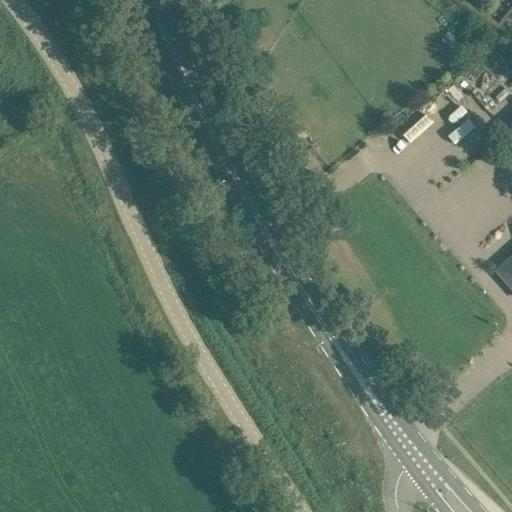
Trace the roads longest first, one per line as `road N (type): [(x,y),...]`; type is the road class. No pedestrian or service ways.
road 1 (unclassified): [(300,511),(176,311),(73,95),(12,0)]
road 2 (primary): [(415,454),(325,326),(214,143),(152,0)]
